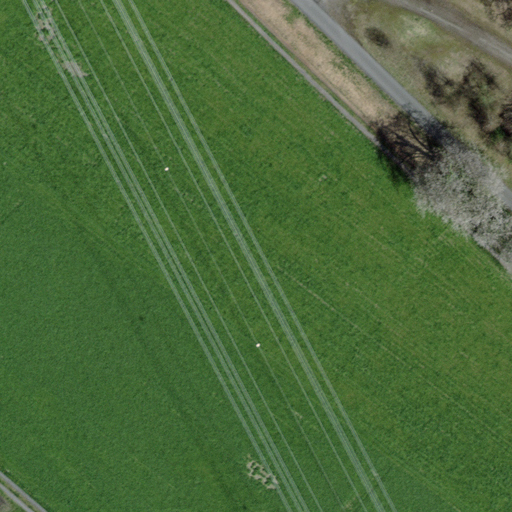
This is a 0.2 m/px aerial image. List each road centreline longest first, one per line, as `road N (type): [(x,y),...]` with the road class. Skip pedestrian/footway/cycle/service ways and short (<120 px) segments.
road 1 (track): [(234,0),(511,262)]
road 2 (track): [(302,0),(511,200)]
